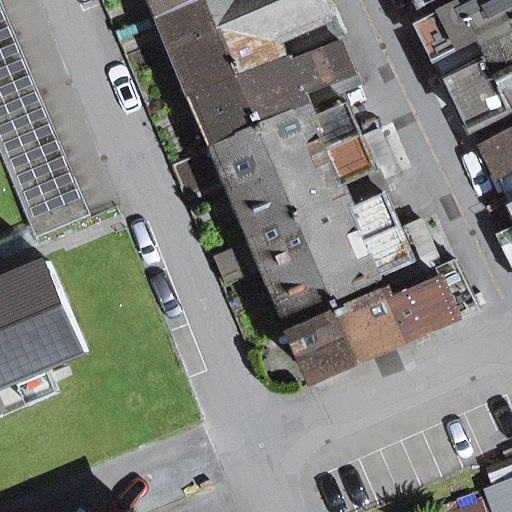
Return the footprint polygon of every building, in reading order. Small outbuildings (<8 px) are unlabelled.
[(0,0),(0,143),(39,236),(90,215),(0,0)] [(156,0),(162,14),(194,0),(156,0)] [(194,0),(162,14),(196,94),(341,35),(325,0),(194,0)] [(420,0),(428,16),(459,0),(420,0)] [(511,0),(459,0),(428,16),(421,22),(446,71),(511,37),(511,0)] [(218,145),(344,92),(345,94),(362,86),(341,35),(196,94),(218,145)] [(511,37),(446,71),(485,148),(511,133),(511,37)] [(344,92),(218,145),(237,192),(363,137),(345,94),(344,92)] [(363,137),(237,192),(257,238),(382,182),(399,175),(381,131),(364,138),(363,137)] [(511,133),(485,148),(509,194),(511,192),(511,133)] [(382,182),(257,238),(276,283),(402,228),(382,182)] [(511,192),(509,194),(511,200),(511,232),(501,238),(511,259),(511,192)] [(402,228),(276,283),(296,330),(443,268),(424,222),(403,231),(402,228)] [(296,330),(317,382),(480,310),(458,262),(443,268),(296,330)] [(0,376),(45,358),(49,368),(89,352),(51,263),(0,284),(0,376)] [(0,389),(20,381),(31,406),(60,394),(49,368),(45,358),(0,376),(0,389)] [(511,511),(511,482),(489,491),(497,511),(511,511)]
